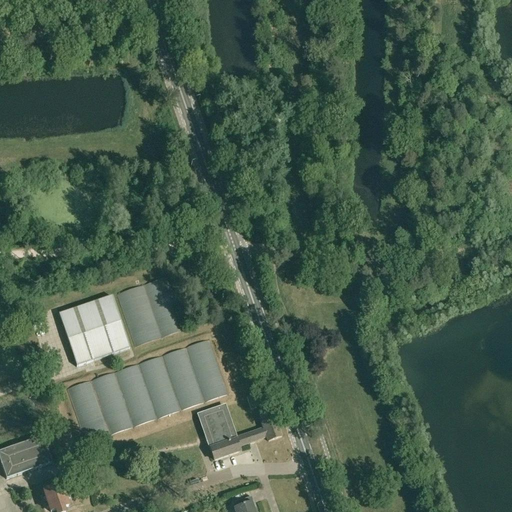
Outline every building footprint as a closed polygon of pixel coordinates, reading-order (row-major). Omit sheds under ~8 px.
[(179,205),(181,209),(175,211),(178,220),(183,218),(184,222),(196,218),(190,201),(179,205)] [(171,278),(117,296),(135,347),(188,329),(171,278)] [(76,368),(129,350),(111,297),(59,315),(76,368)] [(86,444),(228,394),(209,341),(67,391),(86,444)] [(251,411),(256,409),(252,396),(247,398),(251,411)] [(225,407),(198,416),(209,449),(210,448),(214,461),(240,452),(239,448),(267,438),(268,443),(281,438),(277,425),(273,413),(260,418),(264,430),(236,439),(225,407)] [(52,464),(43,438),(0,452),(0,461),(7,480),(52,464)] [(63,511),(63,509),(68,507),(61,487),(44,493),(50,511),(54,511),(56,511),(63,511)] [(234,511),(254,511),(252,505),(254,504),(251,498),(235,504),(236,509),(234,510),(234,511)]
